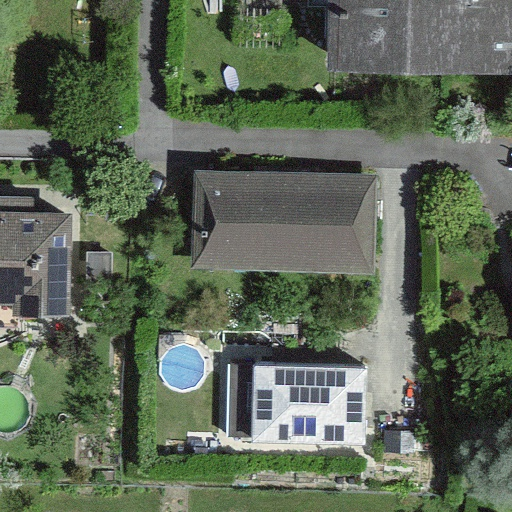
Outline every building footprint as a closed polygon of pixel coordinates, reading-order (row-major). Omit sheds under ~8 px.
[(511,0),(343,0),(341,63),(511,69),(511,0)] [(384,172),(205,166),(201,262),(381,268),(384,172)] [(72,218),(0,215),(0,300),(17,301),(17,314),(69,316),(72,218)] [(255,432),(259,355),(229,354),(226,430),(255,432)] [(374,359),(267,355),(265,426),(372,430),(374,359)]
